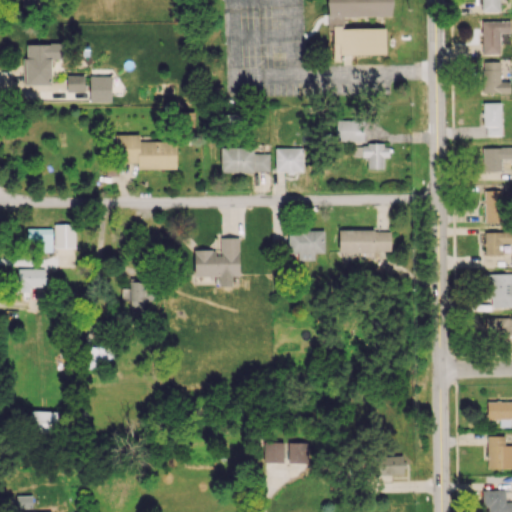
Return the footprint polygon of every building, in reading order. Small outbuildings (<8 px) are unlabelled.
[(43,0),(22,0),(22,8),(43,7),(43,0)] [(384,54),(384,28),(342,28),(342,16),(391,16),(390,0),(326,0),(326,30),(332,30),(332,62),(340,62),(340,54),(384,54)] [(499,11),(498,0),(480,0),(481,12),(499,11)] [(499,54),(499,33),(509,33),(509,20),(481,21),(481,54),(499,54)] [(50,85),(50,59),(60,59),(61,44),(25,43),(24,84),(50,85)] [(482,92),(509,93),(510,81),(499,81),(499,61),(482,61),(482,92)] [(83,74),(65,75),(66,92),(84,91),(83,74)] [(88,102),(110,102),(110,76),(89,76),(88,102)] [(500,136),(500,103),(483,102),(483,135),(500,136)] [(362,140),(362,114),(347,115),(347,119),(335,120),(335,141),(362,140)] [(175,169),(176,141),(138,140),(138,134),(115,134),(114,162),(137,162),(136,168),(175,169)] [(367,169),(382,169),(382,157),(388,157),(388,144),(353,144),(352,156),(367,156),(367,169)] [(219,147),(220,172),(269,172),(268,153),(252,153),(252,147),(219,147)] [(303,148),(275,147),(274,172),(302,172),(303,148)] [(482,147),(482,171),(501,171),(500,159),(511,158),(511,147),(482,147)] [(483,190),(484,222),(505,222),(504,190),(483,190)] [(53,224),(53,248),(74,248),(74,224),(53,224)] [(323,230),(287,230),(287,253),(296,252),(296,260),(314,260),(313,253),(323,253),(323,230)] [(390,230),(337,230),(337,252),(357,252),(357,258),(373,258),(373,250),(390,250),(390,230)] [(483,255),(502,255),(502,243),(511,243),(511,231),(483,232),(483,255)] [(193,250),(193,276),(238,276),(238,237),(219,237),(219,250),(193,250)] [(29,292),(29,286),(44,286),(44,268),(18,268),(17,291),(29,292)] [(511,273),(483,273),(483,297),(490,297),(491,307),(511,307),(511,273)] [(129,301),(129,306),(143,306),(143,301),(150,301),(151,283),(129,282),(129,288),(120,288),(120,301),(129,301)] [(511,338),(511,317),(485,317),(485,337),(511,338)] [(86,368),(112,367),(111,346),(86,347),(86,368)] [(511,401),(486,401),(486,418),(511,419),(511,401)] [(31,431),(55,432),(56,411),(31,411),(31,431)] [(511,445),(504,445),(504,436),(486,436),(486,469),(511,469),(511,445)] [(263,442),(262,462),(282,463),(283,442),(263,442)] [(287,462),(307,463),(307,442),(287,442),(287,462)] [(403,474),(403,455),(377,456),(377,474),(403,474)] [(511,511),(511,502),(504,502),(504,490),(481,490),(480,511),(511,511)] [(16,508),(31,508),(31,495),(15,496),(16,508)]
